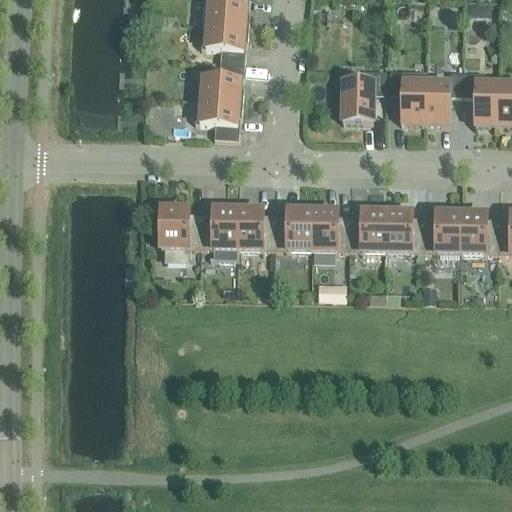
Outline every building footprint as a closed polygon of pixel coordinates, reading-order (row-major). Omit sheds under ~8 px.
[(205,8),(203,31),(249,35),(250,20),(249,20),(250,0),(225,0),(225,10),(205,8)] [(467,10),(466,22),(475,22),(475,11),(467,10)] [(222,57),(220,70),(245,72),(246,49),(248,49),(249,35),(203,31),(201,55),(222,57)] [(445,79),(451,79),(462,79),(463,66),(445,65),(445,79)] [(199,83),(197,106),(243,109),(244,95),(243,95),(245,72),(220,70),(219,85),(199,83)] [(336,87),(336,103),(337,103),(337,102),(343,102),(343,129),(373,130),(374,102),(386,102),(386,78),(364,77),(363,87),(344,87),(344,88),(337,88),(337,87),(336,87)] [(401,130),(426,131),(426,88),(402,88),(402,78),(390,78),(389,102),(401,102),(401,130)] [(450,131),(451,103),(463,103),(463,79),(462,79),(451,79),(451,88),(426,88),(426,131),(450,131)] [(474,104),(474,132),(498,132),(499,89),(475,89),(475,79),(463,79),(463,103),(474,104)] [(511,132),(511,89),(499,89),(498,132),(511,132)] [(242,124),(243,109),(197,106),(195,130),(216,132),(215,146),(238,147),(240,132),(240,124),(242,124)] [(188,256),(201,256),(201,220),(189,220),(189,215),(157,214),(156,236),(162,236),(161,255),(166,255),(166,267),(188,268),(188,256)] [(239,268),(239,256),(238,256),(239,216),(214,215),(214,220),(201,220),(201,256),(213,256),(213,261),(215,261),(215,267),(239,268)] [(263,216),(239,216),(238,256),(239,256),(271,257),(275,257),(276,221),(263,221),(263,216)] [(288,222),(276,221),(275,257),(312,258),(313,217),(288,216),(288,222)] [(338,217),(313,217),(312,258),(350,258),(350,223),(338,222),(338,217)] [(363,223),(350,223),(350,258),(387,259),(388,218),(363,218),(363,223)] [(412,219),(388,218),(387,259),(417,260),(423,260),(424,260),(425,224),(412,224),(412,219)] [(437,224),(425,224),(424,260),(461,260),(462,220),(437,219),(437,224)] [(487,220),(462,220),(461,260),(498,261),(499,225),(487,225),(487,220)] [(511,225),(499,225),(498,261),(511,261),(511,220),(511,225)] [(319,292),(319,309),(347,309),(347,292),(319,292)] [(425,295),(425,312),(436,312),(436,295),(425,295)] [(400,311),(400,302),(387,302),(387,311),(400,311)]
